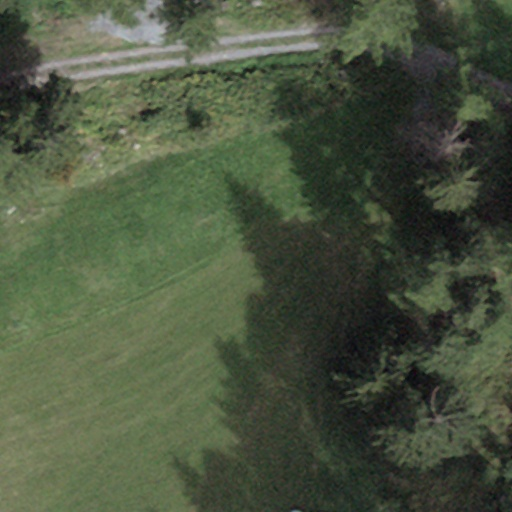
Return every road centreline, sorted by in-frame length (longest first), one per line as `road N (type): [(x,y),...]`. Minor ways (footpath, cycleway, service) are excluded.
road 1 (track): [(511,98),(371,39),(233,42),(0,97)]
road 2 (track): [(430,64),(160,511)]
